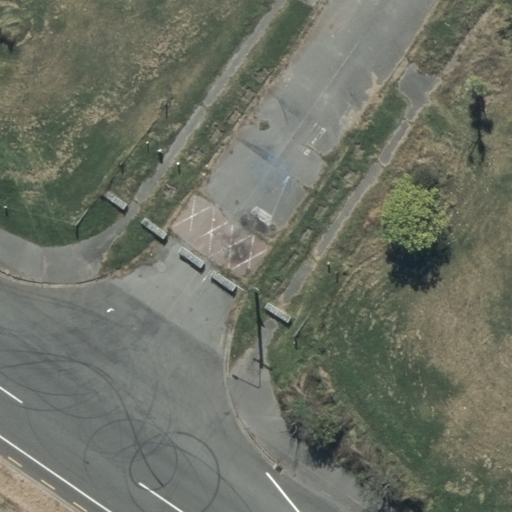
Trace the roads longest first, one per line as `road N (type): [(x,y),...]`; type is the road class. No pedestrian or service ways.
road 1 (track): [(75,432),(382,0)]
road 2 (tertiary): [(192,511),(0,381)]
